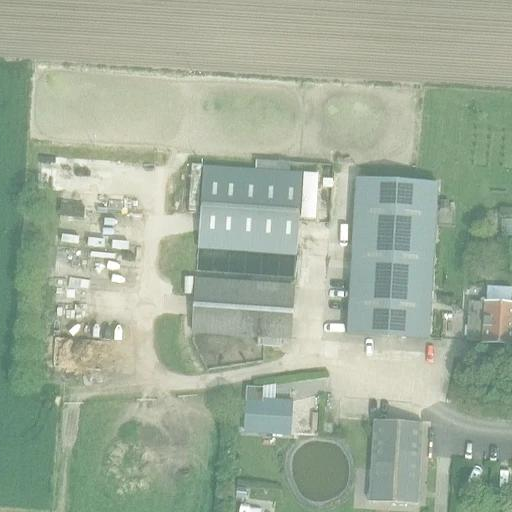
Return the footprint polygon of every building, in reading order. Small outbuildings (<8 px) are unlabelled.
[(279,161),(278,172),(289,173),(289,162),(279,161)] [(278,172),(203,167),(198,247),(296,253),(301,173),(289,173),(278,172)] [(346,335),(427,340),(436,184),(355,179),(346,335)] [(91,256),(92,244),(73,243),(72,255),(91,256)] [(459,286),(460,252),(444,252),(443,286),(459,286)] [(293,288),(195,281),(192,331),(290,338),(293,288)] [(468,316),(466,340),(482,341),(482,343),(511,344),(511,304),(484,303),(468,302),(468,316)] [(247,389),(244,432),(288,435),(290,403),(273,402),(257,401),(257,389),(253,389),(247,389)] [(417,504),(422,423),(374,420),(369,501),(417,504)] [(246,489),(236,488),(235,498),(244,499),(246,489)] [(236,499),(235,511),(257,511),(258,500),(236,499)] [(468,511),(486,511),(487,503),(469,502),(468,511)]
